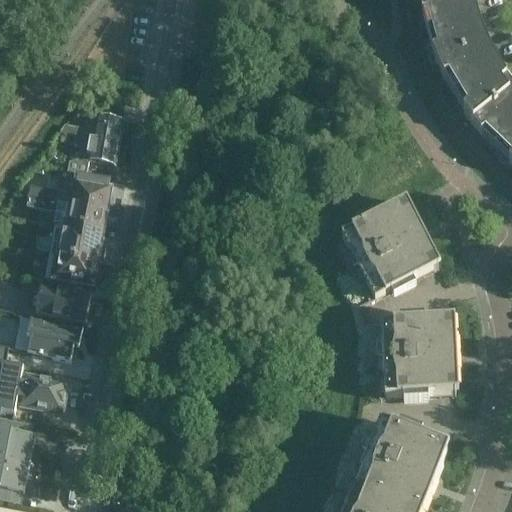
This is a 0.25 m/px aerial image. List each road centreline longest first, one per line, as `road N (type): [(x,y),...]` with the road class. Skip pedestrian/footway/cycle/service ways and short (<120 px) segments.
road 1 (secondary): [(88,511),(176,0)]
road 2 (residential): [(482,511),(506,423),(497,282),(511,253)]
